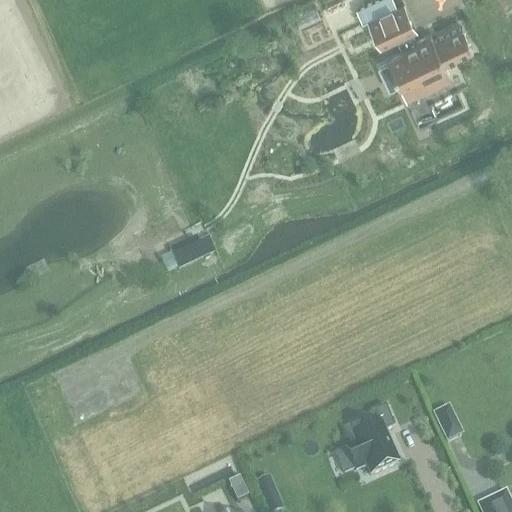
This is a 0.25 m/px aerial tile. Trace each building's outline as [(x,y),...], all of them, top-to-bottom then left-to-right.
[(418,79),(424,93),(452,80),(445,65),(473,51),(462,28),(433,42),(430,36),(416,43),(411,34),(416,31),(403,3),(395,7),(391,0),(376,0),(356,10),(363,23),(368,21),(381,49),(397,41),(403,52),(387,60),(388,62),(378,67),(389,90),(398,85),(400,88),(418,79)] [(208,238),(172,255),(178,270),(215,253),(208,238)] [(370,478),(397,465),(383,434),(394,429),(385,407),(374,412),(379,425),(353,437),(356,446),(346,451),(355,473),(366,468),(370,478)] [(447,407),(431,415),(445,444),(461,436),(447,407)] [(268,478),(253,485),(262,505),(277,499),(268,478)] [(239,479),(228,484),(236,502),(247,497),(239,479)] [(511,511),(511,508),(505,493),(477,506),(480,511),(511,511)]
